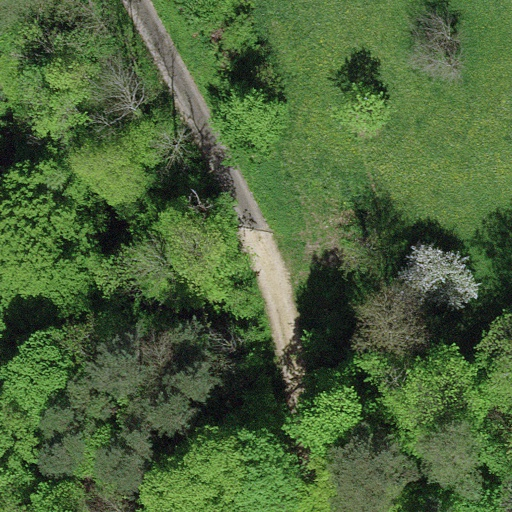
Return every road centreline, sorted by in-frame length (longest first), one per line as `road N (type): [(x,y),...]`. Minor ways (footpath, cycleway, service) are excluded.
road 1 (track): [(242,198),(327,511)]
road 2 (residential): [(134,0),(242,198)]
